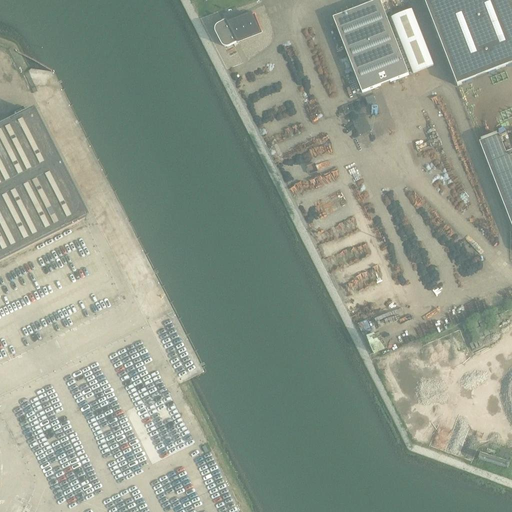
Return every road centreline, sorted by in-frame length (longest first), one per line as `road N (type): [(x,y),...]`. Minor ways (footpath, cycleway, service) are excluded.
road 1 (unknown): [(0,485),(103,441),(120,391),(108,278),(59,117)]
road 2 (unknown): [(509,266),(414,0)]
